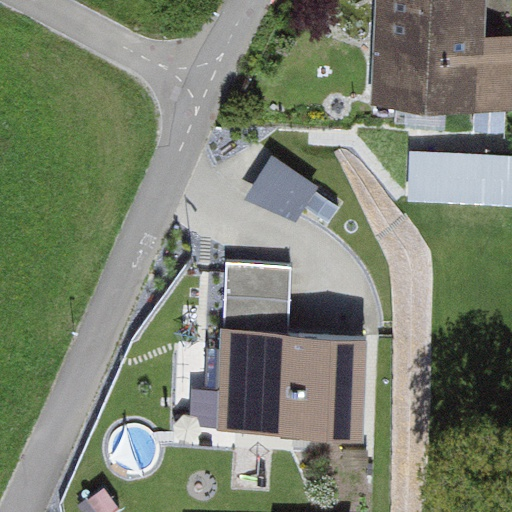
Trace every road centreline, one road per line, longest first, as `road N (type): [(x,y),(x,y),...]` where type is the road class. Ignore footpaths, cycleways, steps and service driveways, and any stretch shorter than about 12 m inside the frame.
road 1 (residential): [(216,82),(21,511)]
road 2 (residential): [(216,82),(49,0)]
